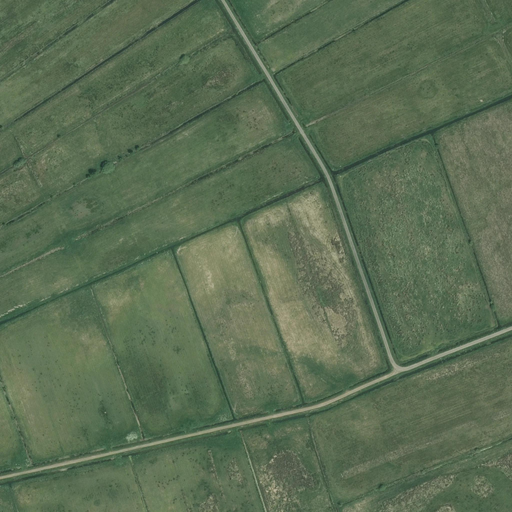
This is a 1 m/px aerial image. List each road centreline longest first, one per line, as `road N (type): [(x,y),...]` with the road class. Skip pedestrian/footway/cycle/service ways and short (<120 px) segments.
road 1 (track): [(0,478),(318,408),(403,369)]
road 2 (track): [(221,0),(328,177),(393,363),(403,369)]
